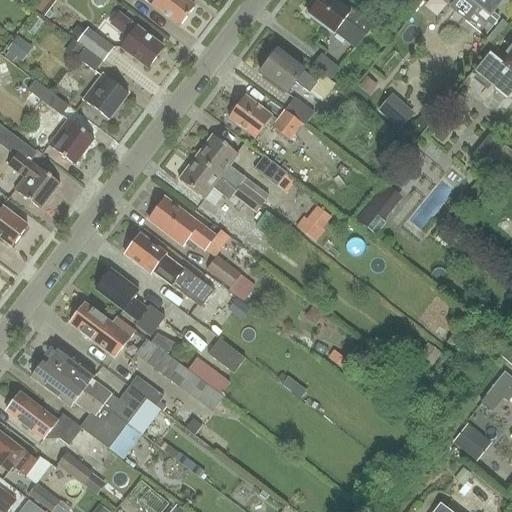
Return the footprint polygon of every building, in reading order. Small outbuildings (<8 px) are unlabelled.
[(43,0),(35,11),(44,18),(57,0),(43,0)] [(142,0),(180,29),(195,8),(184,0),(142,0)] [(374,28),(366,22),(340,2),(338,4),(331,0),(319,0),(309,15),(334,35),(355,51),(374,28)] [(493,14),(504,0),(468,0),(476,6),(490,17),(493,14)] [(498,19),(493,14),(490,17),(476,6),(463,22),(483,38),(498,19)] [(148,70),(164,49),(120,15),(111,26),(129,39),(121,49),(148,70)] [(78,44),(85,49),(103,63),(114,48),(89,29),(87,32),(80,41),(78,44)] [(33,49),(18,38),(7,52),(22,63),(33,49)] [(96,73),(103,63),(85,49),(77,59),(96,73)] [(336,88),(322,78),(318,84),(303,74),(305,72),(278,52),(260,75),(286,96),(295,84),(310,95),(309,96),(322,106),(336,88)] [(490,56),(476,74),(509,100),(511,96),(511,52),(509,56),(507,54),(499,64),(490,56)] [(312,67),(330,81),(339,70),(321,56),(312,67)] [(109,122),(129,96),(103,76),(83,103),(109,122)] [(28,92),(62,117),(69,108),(35,82),(28,92)] [(401,132),(412,119),(415,115),(393,96),(378,112),(401,132)] [(302,126),(285,114),(278,123),(246,99),(238,109),(235,108),(231,114),(232,117),(229,120),(256,140),(267,125),(290,142),(302,126)] [(285,114),(302,126),(304,128),(314,115),(295,101),(285,114)] [(74,167),(94,141),(69,122),(49,147),(74,167)] [(0,141),(18,155),(8,167),(25,179),(15,192),(40,212),(60,186),(35,166),(29,162),(36,153),(1,127),(0,127),(0,141)] [(484,175),(485,173),(505,148),(489,135),(468,162),(484,175)] [(244,206),(254,194),(242,185),(246,180),(230,168),(238,156),(213,137),(196,160),(221,179),(238,191),(233,197),(244,206)] [(511,153),(505,148),(485,173),(503,187),(511,176),(511,153)] [(253,170),(276,188),(286,174),(263,157),(253,170)] [(238,191),(221,179),(196,160),(179,181),(205,201),(214,189),(230,201),(233,197),(238,191)] [(383,190),(357,221),(376,237),(386,224),(383,222),(399,203),(383,190)] [(265,203),(254,194),(244,206),(256,215),(265,203)] [(206,252),(216,239),(165,200),(149,221),(184,248),(190,240),(206,252)] [(302,218),(295,227),(316,244),(324,233),(322,231),(331,219),(317,207),(306,221),(302,218)] [(0,238),(13,249),(28,229),(0,208),(0,238)] [(154,273),(201,309),(214,292),(184,269),(183,270),(167,258),(168,256),(140,234),(123,257),(151,277),(154,273)] [(256,288),(218,258),(207,272),(230,289),(228,291),(244,303),(256,288)] [(148,311),(133,300),(139,293),(111,271),(96,291),(138,324),(136,327),(151,338),(165,319),(150,308),(148,311)] [(115,360),(135,334),(116,320),(112,325),(86,305),(70,326),(115,360)] [(208,355),(234,375),(245,360),(220,340),(208,355)] [(511,364),(511,341),(500,355),(511,364)] [(147,342),(137,355),(175,384),(185,370),(147,342)] [(128,388),(118,402),(92,382),(96,377),(57,347),(46,362),(85,391),(83,393),(127,426),(142,437),(161,412),(155,408),(128,388)] [(197,359),(188,372),(208,388),(220,397),(230,384),(197,359)] [(108,450),(127,426),(83,393),(85,391),(46,362),(33,379),(71,408),(75,403),(90,415),(80,429),(108,450)] [(155,408),(158,404),(163,399),(136,378),(128,388),(155,408)] [(208,388),(198,401),(214,413),(224,400),(220,397),(208,388)] [(108,450),(80,429),(79,429),(62,416),(58,422),(21,395),(7,413),(44,441),(59,441),(68,448),(82,431),(108,451),(108,450)] [(381,453),(396,434),(378,421),(363,440),(381,453)] [(471,459),(487,440),(468,425),(453,444),(471,459)] [(26,478),(38,462),(0,432),(0,465),(9,473),(13,468),(26,478)] [(179,455),(169,447),(164,453),(174,461),(179,455)] [(84,487),(86,485),(98,495),(106,485),(93,476),(67,456),(58,468),(84,487)] [(45,511),(52,511),(58,505),(36,487),(28,498),(45,511)] [(0,510),(2,511),(8,511),(17,501),(0,488),(0,510)]
